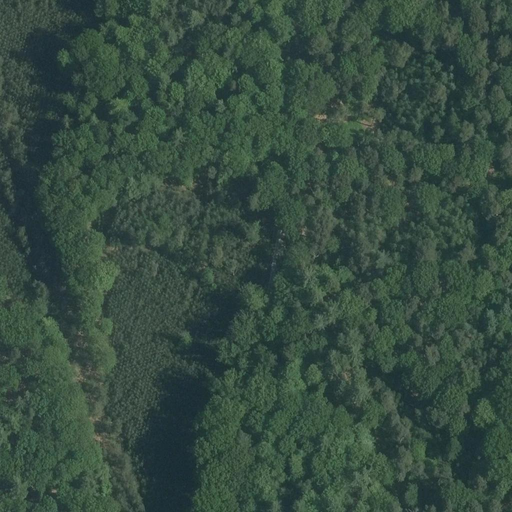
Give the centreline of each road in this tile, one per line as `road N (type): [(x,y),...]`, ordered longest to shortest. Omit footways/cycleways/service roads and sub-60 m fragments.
road 1 (track): [(304,0),(284,205),(219,511)]
road 2 (track): [(264,314),(348,310),(382,511)]
